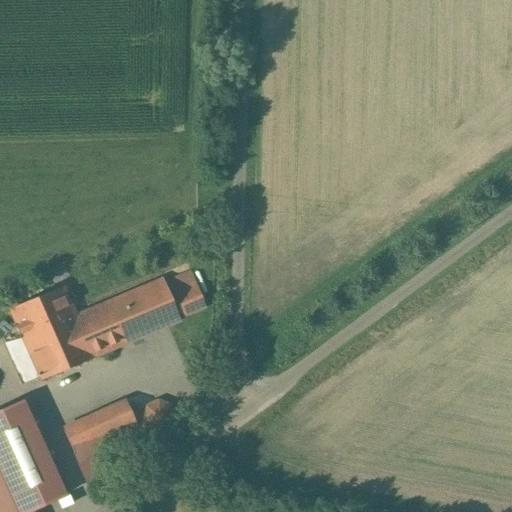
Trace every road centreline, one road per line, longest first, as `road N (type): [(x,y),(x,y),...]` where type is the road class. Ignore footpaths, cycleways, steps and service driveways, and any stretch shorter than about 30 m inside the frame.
road 1 (unclassified): [(242,415),(236,329),(243,0)]
road 2 (unclassified): [(242,415),(511,214)]
road 3 (unclassified): [(110,511),(242,415)]
